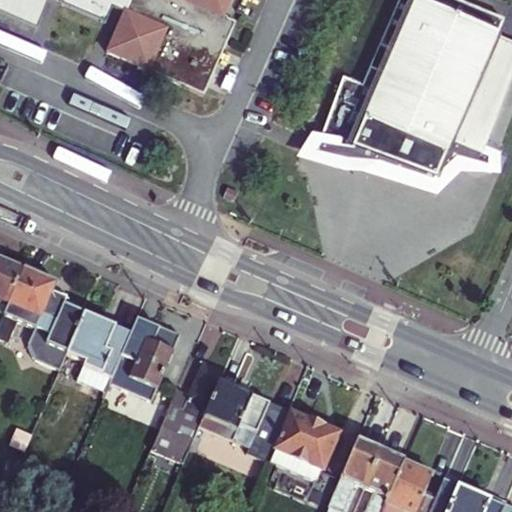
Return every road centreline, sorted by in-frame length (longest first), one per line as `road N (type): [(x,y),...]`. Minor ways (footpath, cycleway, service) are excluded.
road 1 (primary): [(476,365),(0,151)]
road 2 (primary): [(0,191),(207,291),(272,310),(464,395)]
